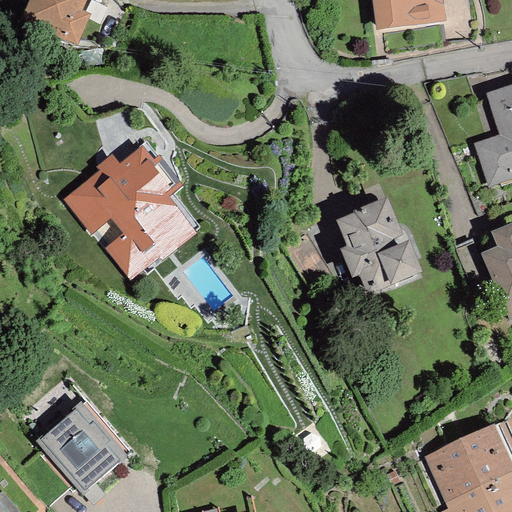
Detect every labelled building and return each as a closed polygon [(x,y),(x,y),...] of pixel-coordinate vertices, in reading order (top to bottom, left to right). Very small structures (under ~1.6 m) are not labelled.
[(75,44),(85,21),(76,17),(84,0),(36,0),(26,22),(75,44)] [(376,0),(379,27),(440,21),(437,0),(376,0)] [(511,93),(493,100),(505,139),(478,148),(490,183),(511,175),(511,174),(510,169),(511,168),(511,93)] [(118,171),(142,152),(126,111),(94,120),(102,147),(98,153),(97,161),(103,173),(113,165),(118,171)] [(154,169),(142,152),(118,171),(113,165),(103,173),(73,196),(96,226),(110,215),(127,237),(109,251),(127,273),(187,227),(162,194),(174,185),(159,165),(154,169)] [(382,259),(392,255),(385,240),(395,236),(384,209),(341,227),(351,252),(344,255),(353,279),(361,276),(368,295),(392,286),(382,259)] [(511,231),(496,237),(501,251),(485,258),(511,318),(511,231)] [(308,291),(333,278),(308,233),(283,248),(308,291)] [(473,288),(489,281),(473,241),(456,248),(473,288)] [(382,259),(392,286),(418,275),(407,249),(392,255),(382,259)] [(495,373),(508,366),(495,338),(482,344),(495,373)] [(83,491),(122,457),(81,409),(41,443),(83,491)] [(488,432),(511,485),(511,466),(495,429),(488,432)] [(458,511),(511,511),(511,485),(488,432),(450,449),(433,457),(458,511)] [(393,487),(401,482),(395,471),(387,475),(393,487)] [(0,511),(14,511),(0,495),(0,511)]
